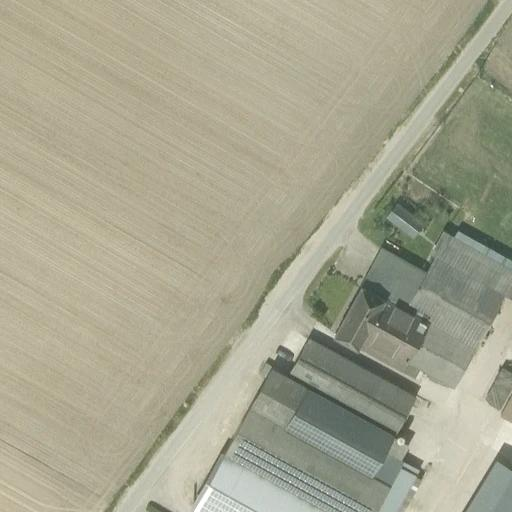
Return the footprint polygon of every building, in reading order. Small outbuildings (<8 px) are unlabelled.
[(406,197),(394,212),(414,227),(426,213),(406,197)] [(441,249),(454,227),(445,223),(433,245),(435,246),(441,249)] [(511,259),(454,227),(441,249),(505,285),(511,289),(511,259)] [(425,263),(382,239),(362,275),(385,288),(406,299),(425,263)] [(441,249),(435,246),(425,263),(406,299),(410,301),(429,312),(407,351),(420,358),(455,377),(505,285),(441,249)] [(362,275),(335,324),(358,337),(359,336),(364,327),(385,288),(362,275)] [(385,288),(364,327),(388,340),(410,301),(406,299),(385,288)] [(410,301),(388,340),(407,351),(429,312),(410,301)] [(415,386),(309,327),(289,364),(307,375),(395,423),(415,386)] [(388,340),(364,327),(359,336),(383,349),(388,340)] [(407,351),(388,340),(383,349),(402,360),(402,359),(415,366),(420,358),(407,351)] [(372,464),(285,415),(307,375),(289,364),(288,365),(272,356),(225,440),(355,511),(369,511),(391,474),(372,464)] [(511,366),(501,360),(487,386),(502,394),(511,375),(511,366)] [(395,423),(307,375),(285,415),(372,464),(385,440),(395,423)] [(511,380),(500,402),(511,408),(511,380)] [(355,511),(225,440),(194,496),(222,511),(355,511)] [(404,450),(385,440),(372,464),(391,474),(401,456),(404,450)] [(511,511),(511,458),(496,449),(457,511),(511,511)] [(388,511),(415,463),(401,456),(391,474),(369,511),(388,511)]
